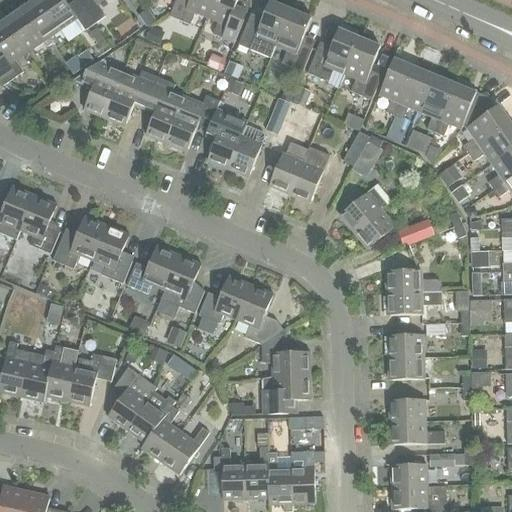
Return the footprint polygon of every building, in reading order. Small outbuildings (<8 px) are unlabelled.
[(36,0),(32,0),(19,9),(41,42),(58,31),(36,0)] [(62,0),(36,0),(58,31),(75,19),(83,31),(93,24),(79,3),(69,10),(62,0)] [(83,0),(79,3),(93,24),(103,18),(95,6),(103,0),(83,0)] [(206,19),(213,0),(176,0),(169,17),(190,26),(195,14),(206,19)] [(213,0),(206,19),(218,23),(213,36),(234,44),(243,21),(232,16),(238,0),(213,0)] [(275,47),(290,11),(269,2),(259,27),(248,22),(238,46),(271,60),(276,47),(275,47)] [(19,9),(2,21),(24,54),(41,42),(19,9)] [(148,10),(138,17),(146,28),(156,21),(148,10)] [(311,20),(290,11),(275,47),(276,47),(287,52),(282,64),(303,73),(312,49),(301,44),(311,20)] [(0,55),(0,56),(0,55),(0,83),(2,87),(23,72),(15,60),(24,54),(2,21),(0,21),(0,55)] [(150,29),(146,39),(155,43),(160,33),(150,29)] [(97,30),(89,35),(100,50),(107,45),(97,30)] [(344,76),(359,39),(338,31),(328,56),(317,51),(307,74),(328,83),(333,71),(344,76)] [(359,39),(344,76),(355,80),(350,93),(371,101),(381,78),(370,73),(380,48),(359,39)] [(86,50),(78,56),(85,66),(93,60),(86,50)] [(168,57),(166,60),(167,64),(170,66),(174,66),(176,62),(175,58),(172,56),(168,57)] [(84,68),(78,58),(67,65),(74,75),(84,68)] [(211,58),(207,68),(221,73),(225,63),(211,58)] [(386,114),(394,117),(414,69),(393,60),(378,96),(391,101),(386,114)] [(103,61),(73,82),(92,90),(83,111),(104,119),(123,73),(107,67),(103,61)] [(229,64),(224,75),(235,79),(237,73),(234,66),(229,64)] [(408,109),(420,113),(435,77),(414,69),(394,117),(403,121),(408,109)] [(62,72),(52,78),(58,86),(68,79),(62,72)] [(123,73),(104,119),(125,128),(134,107),(144,111),(157,79),(142,72),(138,80),(123,73)] [(426,130),(435,134),(455,86),(435,77),(420,113),(431,118),(426,130)] [(157,79),(144,111),(154,116),(145,136),(166,145),(185,99),(172,94),(175,86),(157,79)] [(231,81),(226,92),(238,96),(242,85),(231,81)] [(287,86),(281,99),(291,103),(297,91),(287,86)] [(461,131),(462,128),(476,94),(455,86),(435,134),(443,138),(449,125),(461,131)] [(297,91),(291,103),(304,109),(311,93),(298,87),(297,91)] [(463,147),(468,155),(511,125),(498,107),(495,109),(488,99),(476,94),(462,128),(466,129),(474,140),(463,147)] [(185,99),(166,145),(187,153),(196,132),(198,132),(203,128),(208,130),(216,111),(219,102),(206,97),(202,106),(185,99)] [(302,112),(291,108),(285,122),(296,127),(302,112)] [(208,130),(206,136),(216,140),(207,162),(228,170),(241,138),(246,126),(247,124),(216,111),(208,130)] [(273,114),(266,132),(277,137),(284,119),(273,114)] [(348,115),(344,126),(358,132),(363,121),(348,115)] [(484,155),(492,166),(511,151),(511,126),(511,125),(468,155),(473,163),(484,155)] [(241,138),(228,170),(248,179),(262,147),(265,138),(263,133),(246,126),(241,138)] [(389,129),(386,138),(400,144),(403,135),(399,133),(389,129)] [(369,138),(359,133),(343,162),(352,167),(367,143),(369,138)] [(367,143),(378,151),(383,144),(372,137),(370,139),(367,143)] [(427,141),(422,153),(426,155),(431,143),(427,141)] [(282,155),(269,187),(289,196),(303,164),(307,154),(291,147),(286,157),(282,155)] [(430,148),(426,158),(433,166),(442,153),(430,148)] [(303,164),(289,196),(310,204),(323,172),(330,157),(309,149),(307,154),(303,164)] [(488,184),(493,191),(511,178),(511,151),(492,166),(499,176),(488,184)] [(447,170),(438,177),(446,189),(456,183),(447,170)] [(511,195),(511,178),(493,191),(498,199),(509,191),(511,195)] [(20,232),(35,196),(13,187),(4,210),(0,208),(0,234),(3,236),(7,227),(20,232)] [(459,188),(451,194),(458,204),(466,198),(459,188)] [(373,189),(367,194),(340,216),(354,234),(381,211),(381,212),(387,207),(373,189)] [(35,196),(20,232),(33,237),(29,247),(50,255),(60,233),(48,228),(57,206),(35,196)] [(469,209),(464,213),(470,220),(475,218),(476,214),(473,210),(469,209)] [(354,234),(368,251),(395,229),(381,212),(381,211),(354,234)] [(454,228),(462,225),(457,214),(449,217),(454,228)] [(92,262),(107,226),(85,217),(76,239),(64,234),(52,262),(73,270),(79,257),(92,262)] [(511,220),(501,221),(501,230),(511,229),(511,220)] [(404,248),(434,236),(428,221),(398,233),(404,248)] [(482,222),(470,225),(471,232),(483,231),(482,222)] [(462,225),(454,228),(458,240),(466,237),(462,225)] [(107,226),(92,262),(105,268),(101,277),(122,286),(132,263),(120,258),(129,236),(107,226)] [(511,238),(511,229),(501,230),(502,239),(511,238)] [(479,239),(471,239),(471,252),(479,252),(479,239)] [(151,287),(164,292),(179,257),(157,247),(148,269),(136,264),(126,287),(147,296),(151,287)] [(483,253),(472,253),(472,269),(483,268),(483,253)] [(192,288),(201,266),(179,257),(164,292),(165,293),(161,302),(173,307),(195,316),(204,293),(192,288)] [(511,264),(502,265),(503,274),(511,273),(511,264)] [(386,295),(442,293),(442,285),(437,281),(421,281),(421,271),(386,272),(386,295)] [(511,273),(503,274),(503,283),(511,283),(511,273)] [(481,274),(472,274),(473,297),(482,297),(481,274)] [(223,317),(236,322),(251,286),(229,277),(220,299),(207,294),(198,317),(219,326),(223,317)] [(41,285),(36,296),(43,299),(47,300),(50,294),(47,288),(41,285)] [(251,286),(236,322),(249,328),(244,340),(261,347),(283,331),(276,322),(264,317),(273,295),(251,286)] [(442,293),(386,295),(387,317),(422,316),(422,308),(442,307),(442,293)] [(18,298),(15,310),(24,312),(26,300),(18,298)] [(511,323),(511,300),(503,301),(504,324),(511,323)] [(491,323),(491,302),(470,302),(470,312),(470,323),(491,323)] [(51,306),(49,314),(61,317),(63,308),(51,306)] [(66,309),(63,320),(76,323),(78,314),(66,309)] [(460,313),(461,325),(469,325),(469,323),(469,312),(460,313)] [(469,325),(461,325),(461,337),(470,337),(469,325)] [(446,327),(427,327),(427,337),(446,337),(446,327)] [(176,329),(170,345),(181,349),(187,333),(176,329)] [(283,331),(261,347),(261,365),(271,365),(272,379),(311,378),(310,354),(286,354),(286,336),(283,331)] [(388,337),(388,360),(423,359),(423,336),(388,337)] [(19,401),(20,401),(30,354),(17,351),(18,345),(9,343),(0,383),(0,393),(20,398),(19,401)] [(44,398),(45,398),(66,403),(65,405),(66,405),(75,368),(60,365),(64,349),(55,347),(54,353),(44,398)] [(135,347),(128,362),(136,365),(142,351),(135,347)] [(155,349),(150,360),(163,365),(167,354),(155,349)] [(44,357),(30,354),(20,401),(21,401),(21,399),(43,404),(45,398),(44,398),(54,353),(46,351),(44,357)] [(487,351),(471,351),(472,373),(483,373),(483,370),(487,370),(487,351)] [(117,361),(101,357),(92,355),(91,362),(79,360),(77,369),(75,368),(66,405),(67,405),(67,403),(90,408),(96,380),(112,383),(117,361)] [(174,356),(166,366),(178,374),(185,364),(174,356)] [(423,359),(388,360),(389,382),(424,381),(423,359)] [(156,389),(144,381),(137,376),(128,369),(114,389),(113,394),(120,399),(107,418),(126,431),(154,393),(156,389)] [(490,374),(471,375),(472,386),(490,386),(490,374)] [(462,377),(462,390),(471,390),(471,377),(462,377)] [(263,416),(287,415),(287,402),(311,401),(311,378),(272,379),(272,393),(262,393),(263,416)] [(471,390),(462,390),(463,402),(471,402),(471,390)] [(126,431),(145,444),(145,445),(172,408),(175,403),(168,398),(166,401),(154,393),(126,431)] [(184,396),(177,406),(183,410),(190,401),(184,396)] [(389,402),(390,424),(425,423),(424,401),(389,402)] [(145,445),(145,444),(141,449),(160,463),(181,434),(169,426),(179,413),(172,408),(145,445)] [(244,408),(230,409),(233,417),(245,416),(244,408)] [(323,418),(306,419),(306,431),(323,431),(323,418)] [(306,419),(291,419),(291,432),(306,431),(306,419)] [(391,447),(426,446),(445,445),(445,433),(425,434),(425,423),(390,424),(391,447)] [(181,434),(160,463),(179,476),(209,434),(202,429),(193,442),(181,434)] [(267,435),(257,435),(258,449),(267,448),(267,435)] [(464,442),(464,455),(473,454),(472,442),(464,442)] [(259,465),(244,465),(246,501),(268,501),(269,500),(267,455),(267,448),(258,449),(259,465)] [(246,501),(244,465),(230,466),(229,450),(220,450),(221,458),(221,470),(223,502),(246,501)] [(268,507),(283,506),(283,511),(291,511),(292,509),(293,509),(293,506),(292,506),(290,470),(276,471),(276,454),(267,455),(269,500),(268,501),(268,507)] [(315,505),(314,454),(304,454),(305,470),(290,470),(292,506),(293,506),(315,505)] [(473,454),(464,455),(464,467),(473,467),(473,454)] [(430,468),(454,468),(454,455),(430,456),(430,468)] [(221,458),(213,458),(213,470),(221,470),(221,458)] [(391,467),(392,489),(427,488),(426,466),(391,467)] [(427,488),(392,489),(392,511),(426,510),(427,510),(441,510),(441,508),(441,487),(427,488)] [(0,511),(21,511),(26,493),(3,488),(0,499),(0,511)] [(26,493),(21,511),(46,511),(50,498),(26,493)]
